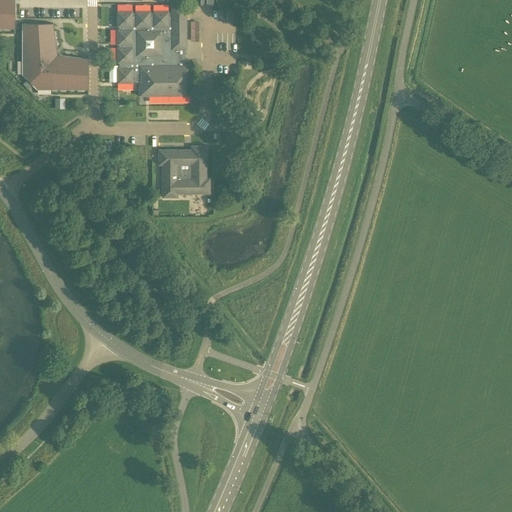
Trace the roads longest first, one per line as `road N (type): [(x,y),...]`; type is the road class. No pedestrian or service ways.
road 1 (primary): [(261,407),(328,212),(380,0)]
road 2 (unclassified): [(295,422),(354,267),(397,92)]
road 3 (residential): [(192,382),(206,342),(203,322),(53,143)]
road 4 (residential): [(93,127),(203,123),(207,10),(189,10)]
road 5 (tertiary): [(107,340),(55,281),(3,189)]
road 6 (unclassified): [(107,340),(41,427),(0,463)]
road 7 (unclassified): [(185,511),(172,430),(192,382)]
road 8 (unclassified): [(511,158),(397,92)]
road 9 (residential): [(93,127),(91,0)]
